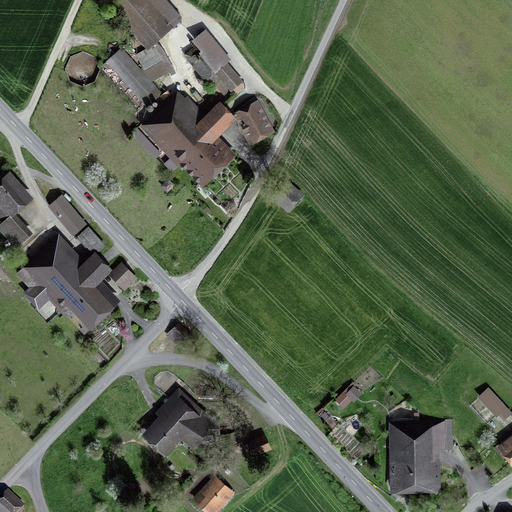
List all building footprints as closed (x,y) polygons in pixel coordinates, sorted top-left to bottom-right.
[(147,0),(122,0),(114,7),(147,46),(170,25),(147,0)] [(219,68),(199,44),(185,56),(205,80),(219,68)] [(154,45),(137,54),(145,67),(143,69),(152,79),(168,70),(154,45)] [(143,100),(157,88),(121,48),(107,61),(143,100)] [(241,81),(227,65),(218,73),(231,89),(241,81)] [(227,97),(232,92),(219,79),(214,84),(227,97)] [(180,106),(173,99),(145,125),(174,156),(165,164),(171,170),(180,162),(181,164),(182,162),(200,181),(228,156),(211,138),(234,117),(221,103),(206,117),(188,98),(180,106)] [(238,114),(251,140),(270,130),(256,104),(238,114)] [(160,153),(136,128),(132,132),(156,157),(160,153)] [(0,228),(16,246),(28,236),(7,212),(11,209),(12,210),(26,197),(9,178),(0,185),(0,216),(4,221),(0,224),(0,228)] [(167,180),(162,185),(167,190),(172,185),(167,180)] [(296,195),(285,185),(278,193),(288,203),(296,195)] [(73,234),(85,224),(61,195),(49,205),(73,234)] [(88,226),(79,234),(95,253),(104,245),(88,226)] [(110,301),(54,240),(18,273),(31,288),(26,293),(37,305),(47,297),(63,314),(66,311),(81,328),(110,301)] [(112,275),(124,288),(136,277),(123,264),(112,275)] [(187,333),(179,325),(173,330),(179,337),(181,339),(187,333)] [(169,335),(175,341),(179,337),(173,330),(169,335)] [(353,399),(359,393),(354,387),(351,390),(348,388),(345,391),(353,399)] [(504,407),(488,389),(480,396),(496,414),(504,407)] [(211,417),(201,409),(184,394),(149,433),(165,448),(180,432),(195,443),(204,430),(218,429),(218,417),(211,417)] [(445,420),(397,420),(398,483),(432,483),(431,448),(452,448),(452,435),(445,435),(445,420)] [(255,453),(268,447),(269,449),(274,447),(268,433),(250,442),(255,453)] [(210,511),(214,511),(217,509),(216,508),(229,493),(213,479),(195,499),(210,511)] [(8,496),(0,504),(0,511),(21,511),(22,511),(8,496)]
